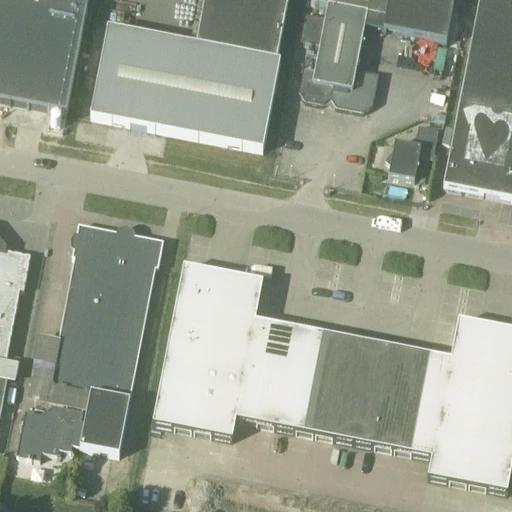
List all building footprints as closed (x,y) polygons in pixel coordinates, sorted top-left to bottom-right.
[(1,1),(0,0),(0,106),(66,119),(86,18),(1,1)] [(0,0),(1,1),(86,18),(89,0),(0,0)] [(205,0),(195,50),(107,33),(89,123),(262,157),(280,67),(276,66),(288,0),(205,0)] [(316,0),(315,9),(327,11),(316,68),(304,66),(298,97),(305,107),(322,110),(329,103),(336,113),(363,118),(372,111),(378,80),(356,76),(364,31),(383,34),(383,36),(446,48),(455,0),(316,0)] [(511,0),(481,0),(472,48),(511,55),(511,0)] [(511,55),(472,48),(460,106),(511,115),(511,55)] [(511,119),(511,115),(460,106),(443,193),(496,203),(511,119)] [(511,119),(496,203),(511,206),(511,119)] [(394,148),(388,182),(414,187),(420,154),(434,157),(436,145),(416,141),(414,152),(394,148)] [(119,461),(130,407),(155,274),(158,275),(163,248),(78,231),(72,264),(74,264),(49,391),(89,399),(79,453),(119,461)] [(0,416),(6,384),(2,383),(19,297),(23,297),(30,262),(0,255),(0,416)] [(169,344),(153,430),(192,438),(212,442),(232,446),(236,426),(255,430),(275,434),(293,437),(373,453),(392,456),(412,460),(431,464),(427,484),(447,487),(467,491),(506,499),(511,470),(511,336),(498,334),(458,326),(450,365),(411,357),(372,350),(333,342),(294,335),(255,327),(262,288),(223,280),(183,273),(169,344)] [(57,461),(58,455),(70,458),(76,429),(80,430),(82,418),(54,412),(52,423),(24,418),(16,462),(39,466),(41,458),(57,461)] [(331,511),(202,487),(196,511),(331,511)]
